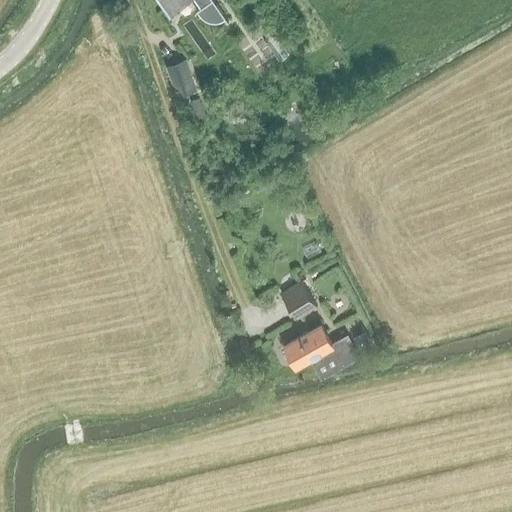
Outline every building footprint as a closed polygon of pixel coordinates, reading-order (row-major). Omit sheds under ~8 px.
[(168,0),(172,5),(179,0),(195,0),(200,7),(196,10),(197,11),(198,11),(200,14),(202,16),(203,18),(205,18),(206,19),(208,20),(211,21),(214,22),(217,22),(219,22),(222,21),(223,20),(226,18),(228,21),(229,21),(214,0),(168,0)] [(255,43),(268,66),(291,52),(278,30),(255,43)] [(197,90),(185,58),(165,66),(177,97),(192,91),(197,90)] [(297,319),(316,306),(301,280),(281,293),(297,319)] [(349,339),(348,336),(332,345),(320,324),(284,345),(296,365),(312,356),(322,374),(358,354),(357,353),(349,339)] [(365,330),(353,337),(361,351),(373,344),(365,330)]
